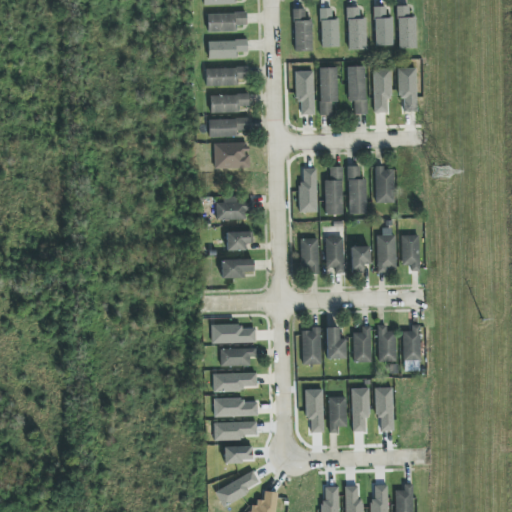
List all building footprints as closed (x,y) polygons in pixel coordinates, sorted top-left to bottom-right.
[(409,6),(397,7),(398,49),(416,49),(415,17),(409,17),(409,6)] [(374,46),(393,46),(392,17),(386,17),(385,7),(374,7),(374,46)] [(366,49),(365,18),(359,18),(359,8),(347,8),(348,49),(366,49)] [(294,51),(312,51),(311,21),(305,21),(305,9),(293,10),(294,51)] [(338,19),(332,19),(331,9),(319,9),(321,48),(339,47),(338,19)] [(246,14),(207,15),(208,32),(237,32),(237,25),(246,25),(246,14)] [(208,42),(208,59),(237,59),(237,52),(247,52),(247,41),(208,42)] [(365,67),(347,67),(348,103),(354,103),(354,115),(366,114),(365,67)] [(206,87),(238,86),(238,80),(248,80),(248,68),(205,69),(206,87)] [(320,116),(332,116),(332,103),(337,103),(337,68),(319,68),(320,116)] [(392,99),(391,69),(373,70),(374,114),(388,113),(387,99),(392,99)] [(397,69),(398,98),(403,98),(403,113),(417,113),(415,69),(397,69)] [(294,72),(296,102),(300,102),(300,116),(314,115),(313,71),(294,72)] [(210,114),(239,113),(239,107),(249,106),(248,95),(210,96),(210,114)] [(249,131),(248,119),(209,120),(209,138),(236,138),(236,131),(249,131)] [(365,180),(360,180),(359,167),(347,167),(348,215),(366,215),(365,180)] [(324,181),(325,216),(343,216),(341,168),(329,168),(330,181),(324,181)] [(394,169),(375,168),(375,203),(393,204),(394,169)] [(317,213),(316,169),(302,169),(303,184),(298,184),(299,214),(317,213)] [(216,203),(216,221),(246,220),(245,211),(251,211),(251,203),(236,203),(236,197),(223,198),(223,203),(216,203)] [(377,273),(387,273),(387,270),(395,270),(394,228),(382,229),(382,236),(376,236),(377,273)] [(226,252),(245,251),(244,244),(251,244),(251,232),(226,233),(226,252)] [(400,236),(401,266),(410,266),(410,272),(419,272),(418,236),(400,236)] [(325,268),(335,268),(335,273),(344,273),(344,238),(325,238),(325,268)] [(300,240),(301,273),(318,272),(317,239),(300,240)] [(367,247),(351,247),(352,271),(368,270),(367,247)] [(253,260),(221,261),(221,279),(245,279),(244,272),(253,272),(253,260)] [(211,345),(255,343),(255,329),(240,329),(240,325),(211,326),(211,345)] [(403,362),(420,361),(420,325),(411,326),(411,332),(402,332),(403,362)] [(396,362),(395,332),(386,332),(386,326),(377,326),(377,363),(396,362)] [(353,334),(354,363),(371,363),(370,327),(361,327),(361,333),(353,334)] [(345,360),(345,339),(339,339),(339,328),(326,328),(326,360),(345,360)] [(301,330),(302,365),(321,365),(320,330),(301,330)] [(220,367),(250,366),(249,357),(256,357),(255,349),(220,350),(220,367)] [(213,393),(242,392),(242,387),(256,387),(256,374),(213,375),(213,393)] [(392,388),(374,388),(375,418),(380,418),(380,432),(393,432),(392,388)] [(369,418),(368,389),(350,389),(352,433),(365,432),(365,418),(369,418)] [(322,390),(304,390),(305,419),(309,419),(310,434),(323,434),(322,390)] [(346,427),(345,398),(328,398),(329,434),(337,434),(337,428),(346,427)] [(214,418),(257,417),(257,403),(242,403),(242,399),(213,400),(214,418)] [(213,440),(256,439),(256,423),(213,424),(213,440)] [(251,447),(223,448),(224,463),(251,462),(251,447)] [(260,488),(253,473),(215,491),(221,506),(260,488)] [(412,511),(412,485),(404,485),(404,491),(395,491),(395,511),(412,511)] [(387,511),(387,486),(371,486),(371,511),(387,511)] [(338,511),(338,487),(321,488),(321,511),(338,511)] [(362,511),(363,501),(357,501),(357,487),(344,487),(345,511),(362,511)] [(275,511),(277,493),(264,492),(263,501),(254,500),(252,511),(275,511)]
